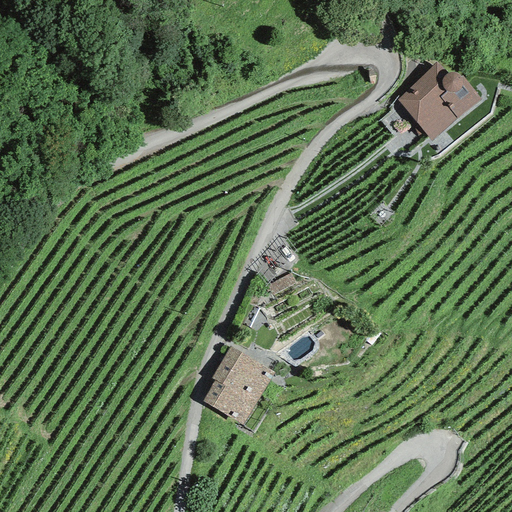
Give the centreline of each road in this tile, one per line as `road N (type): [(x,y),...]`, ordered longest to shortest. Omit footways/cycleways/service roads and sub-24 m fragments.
road 1 (unclassified): [(0,260),(50,199),(86,172),(248,89),(354,51),(380,60),(378,88),(314,144),(270,222),(214,347),(188,428),(176,511)]
road 2 (unclassified): [(337,511),(401,454),(424,444),(438,451),(439,465),(395,511)]
